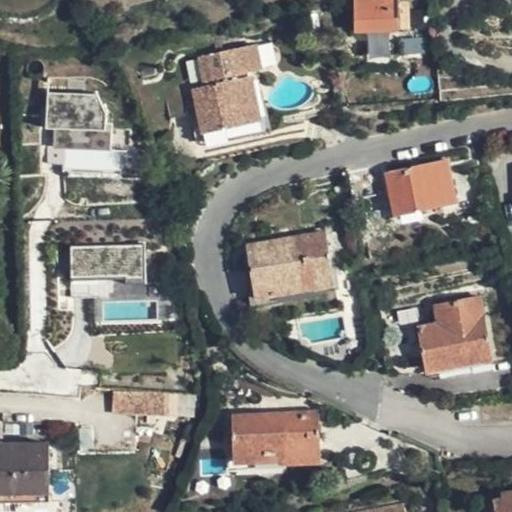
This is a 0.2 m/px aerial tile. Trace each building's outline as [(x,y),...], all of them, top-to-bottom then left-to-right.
[(354,0),(355,11),(409,10),(409,2),(397,3),(397,0),(354,0)] [(410,29),(409,10),(355,11),(356,32),(410,29)] [(370,56),(383,55),(381,34),(368,35),(370,56)] [(427,54),(426,42),(402,43),(403,54),(427,54)] [(203,133),(205,132),(259,121),(262,120),(256,94),(252,78),(248,79),(246,71),(260,68),(256,46),(202,58),(205,80),(153,91),(159,123),(199,114),(203,133)] [(43,73),(44,69),(44,65),(42,62),(38,59),(34,60),(30,62),(28,66),(28,71),(31,74),(35,76),(40,75),(43,73)] [(48,91),(48,150),(105,150),(105,91),(48,91)] [(259,121),(262,134),(275,132),(266,92),(256,94),(262,120),(259,121)] [(207,140),(262,134),(259,121),(205,132),(207,140)] [(447,161),(385,174),(394,215),(457,202),(447,161)] [(333,286),(323,234),(249,246),(259,298),(333,286)] [(145,278),(144,244),(68,246),(70,296),(113,295),(112,279),(145,278)] [(429,374),(493,362),(479,297),(435,306),(438,324),(419,328),(429,374)] [(52,305),(52,306),(53,322),(53,324),(73,322),(72,304),(52,305)] [(53,322),(52,306),(34,307),(35,323),(43,323),(53,322)] [(53,324),(53,322),(43,323),(44,338),(74,337),(73,322),(53,324)] [(135,411),(135,394),(113,394),(114,411),(135,411)] [(285,465),(319,463),(317,414),(235,416),(237,462),(285,460),(285,465)] [(0,494),(52,493),(51,444),(0,445),(0,494)] [(511,511),(511,492),(502,494),(503,499),(495,500),(497,511),(494,511),(511,511)] [(0,503),(52,502),(52,493),(0,494),(0,503)]
